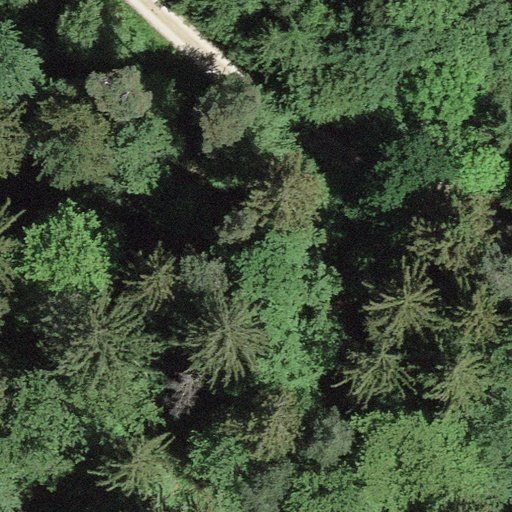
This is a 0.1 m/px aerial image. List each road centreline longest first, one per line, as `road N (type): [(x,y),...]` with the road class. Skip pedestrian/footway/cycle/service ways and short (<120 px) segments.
road 1 (track): [(511,231),(387,178),(291,122),(152,0)]
road 2 (track): [(252,511),(228,490),(130,348)]
